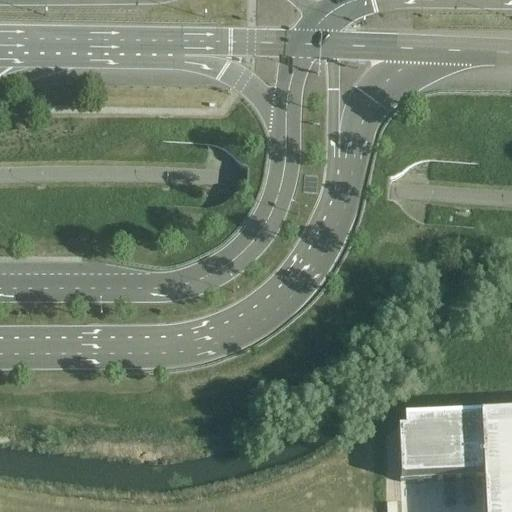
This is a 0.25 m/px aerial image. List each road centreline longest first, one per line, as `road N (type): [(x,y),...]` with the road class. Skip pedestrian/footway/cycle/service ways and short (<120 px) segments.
road 1 (tertiary): [(0,349),(154,349),(233,332),(293,285),(319,248),(335,146)]
road 2 (tertiary): [(284,126),(267,219),(249,245),(205,276),(156,289),(0,288)]
road 3 (primary): [(0,39),(184,42)]
road 4 (primary): [(335,146),(384,83),(452,51)]
road 5 (primary): [(184,42),(258,95),(284,126)]
road 6 (primary): [(331,46),(452,51)]
road 7 (primary): [(184,42),(304,45)]
